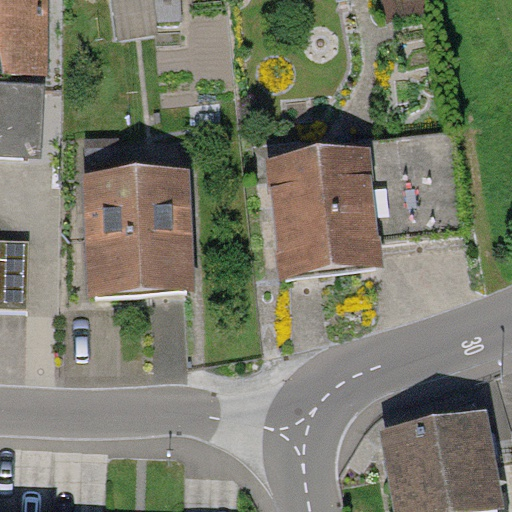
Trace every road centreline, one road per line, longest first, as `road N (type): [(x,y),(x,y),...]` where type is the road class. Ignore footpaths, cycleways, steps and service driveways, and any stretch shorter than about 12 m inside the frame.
road 1 (residential): [(0,413),(191,415),(313,438)]
road 2 (residential): [(313,438),(336,396),(362,375),(511,319)]
